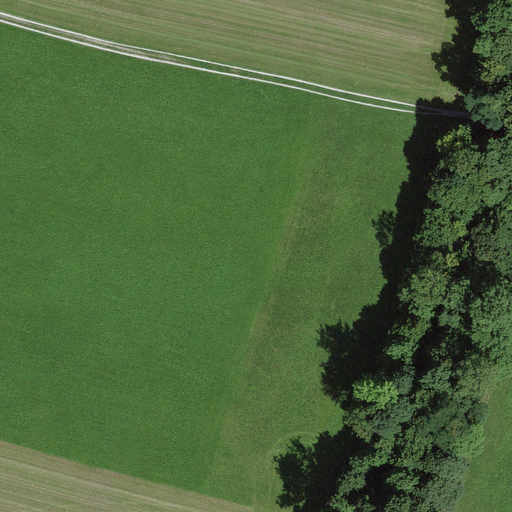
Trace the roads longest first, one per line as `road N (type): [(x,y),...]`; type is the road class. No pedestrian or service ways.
road 1 (track): [(0,10),(499,122)]
road 2 (track): [(302,511),(441,112)]
